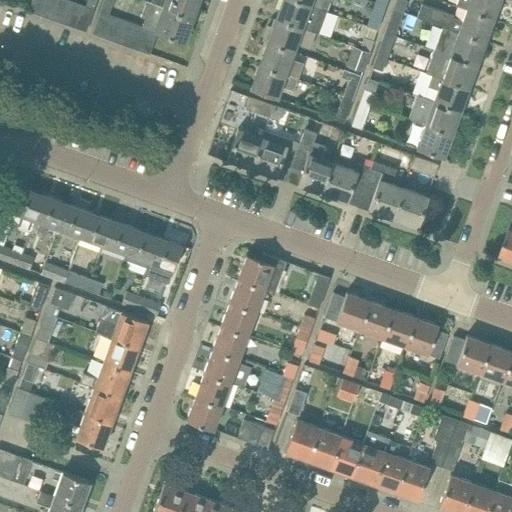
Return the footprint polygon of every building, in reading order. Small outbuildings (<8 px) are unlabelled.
[(32,0),(28,11),(41,16),(46,0),(32,0)] [(46,0),(41,16),(53,20),(59,0),(46,0)] [(59,0),(53,20),(64,24),(72,1),(68,0),(59,0)] [(86,0),(84,6),(93,9),(96,0),(86,0)] [(103,0),(100,11),(113,16),(116,17),(120,4),(118,0),(103,0)] [(197,0),(150,0),(149,3),(191,18),(197,0)] [(282,0),(276,20),(315,34),(318,35),(326,11),(294,0),(282,0)] [(294,0),(326,11),(330,0),(294,0)] [(405,0),(395,0),(393,9),(403,13),(407,1),(405,0)] [(457,0),(455,6),(466,9),(492,19),(498,0),(457,0)] [(64,24),(76,28),(84,6),(72,1),(64,24)] [(147,28),(157,32),(183,41),(191,18),(149,3),(146,2),(140,16),(144,18),(141,26),(147,28)] [(375,3),(367,26),(376,30),(385,6),(375,3)] [(442,26),(442,27),(483,42),(492,19),(466,9),(462,21),(452,18),(453,16),(421,4),(417,17),(442,26)] [(76,28),(85,31),(93,9),(84,6),(76,28)] [(393,9),(384,32),(395,36),(403,13),(393,9)] [(92,34),(105,39),(113,16),(100,11),(92,34)] [(105,39),(117,43),(125,20),(116,17),(113,16),(105,39)] [(117,43),(128,47),(136,24),(125,20),(117,43)] [(276,20),(267,43),(293,52),(296,44),(309,49),(315,34),(276,20)] [(128,47),(139,51),(147,28),(141,26),(136,24),(128,47)] [(352,46),(352,47),(370,53),(371,52),(369,52),(373,41),(372,41),(376,30),(367,26),(362,24),(357,36),(363,39),(359,49),(352,46)] [(442,27),(434,50),(475,64),(483,42),(442,27)] [(139,51),(149,54),(157,32),(147,28),(139,51)] [(384,32),(376,55),(387,59),(395,36),(384,32)] [(267,43),(259,66),(297,79),(303,63),(291,59),(293,52),(267,43)] [(370,53),(352,47),(345,65),(363,72),(370,53)] [(431,75),(467,88),(475,64),(434,50),(425,73),(431,75)] [(387,59),(376,55),(372,67),(382,71),(387,59)] [(297,79),(259,66),(252,87),(250,87),(249,89),(277,98),(281,86),(293,91),(297,79)] [(348,80),(342,95),(352,99),(361,76),(343,69),(340,78),(348,80)] [(417,95),(417,97),(458,111),(467,88),(431,75),(427,86),(431,88),(427,99),(417,95)] [(368,78),(360,102),(370,105),(378,82),(368,78)] [(352,99),(342,95),(333,119),(343,123),(352,99)] [(245,109),(269,117),(270,114),(273,106),(249,97),(245,109)] [(409,119),(425,125),(450,134),(458,111),(417,97),(409,119)] [(370,105),(360,102),(351,126),(361,129),(370,105)] [(450,134),(425,125),(416,148),(443,158),(444,156),(442,155),(450,134)] [(298,184),(322,193),(332,162),(320,158),(324,146),(313,142),(316,132),(304,128),(299,143),(291,167),(302,171),(298,184)] [(227,159),(250,167),(261,137),(237,129),(227,159)] [(279,163),(291,167),(299,143),(264,130),(261,137),(250,167),(275,176),(279,163)] [(409,168),(433,176),(438,164),(414,156),(409,168)] [(350,188),(362,192),(372,161),(366,158),(363,166),(358,164),(356,170),(332,162),(322,193),(345,201),(350,188)] [(368,209),(393,218),(404,188),(391,183),(396,169),(372,161),(362,192),(373,196),(368,209)] [(29,232),(32,224),(43,195),(20,186),(6,223),(29,232)] [(404,188),(393,218),(416,226),(427,196),(404,188)] [(55,227),(57,228),(66,203),(43,195),(32,224),(53,232),(55,227)] [(57,228),(80,237),(89,211),(66,203),(57,228)] [(80,237),(103,245),(112,220),(89,211),(80,237)] [(103,245),(126,253),(135,228),(112,220),(103,245)] [(124,259),(147,267),(158,237),(135,228),(126,253),(124,259)] [(499,255),(511,259),(511,229),(509,229),(499,255)] [(158,237),(147,267),(144,274),(168,283),(182,245),(158,237)] [(0,258),(18,265),(22,254),(0,245),(0,258)] [(75,286),(87,290),(91,279),(81,275),(89,253),(78,249),(70,271),(68,271),(64,282),(72,285),(76,274),(79,275),(75,286)] [(237,278),(265,288),(274,292),(285,261),(262,253),(260,259),(246,254),(237,278)] [(22,254),(18,265),(29,269),(33,258),(22,254)] [(41,273),(64,282),(68,271),(45,262),(41,273)] [(318,273),(307,304),(318,308),(329,277),(318,273)] [(237,278),(229,302),(256,312),(265,288),(237,278)] [(91,279),(87,290),(98,294),(102,283),(91,279)] [(54,287),(45,313),(57,317),(57,316),(56,316),(65,291),(54,287)] [(137,296),(133,307),(156,316),(160,304),(143,298),(146,290),(140,288),(137,296)] [(28,307),(39,311),(45,295),(34,291),(28,307)] [(121,303),(133,307),(137,296),(125,292),(121,303)] [(324,318),(358,330),(369,300),(346,292),(344,296),(333,292),(324,318)] [(380,338),(381,338),(392,308),(369,300),(358,330),(360,331),(359,334),(369,338),(370,334),(373,335),(372,338),(379,340),(380,338)] [(229,302),(220,326),(247,336),(256,312),(229,302)] [(381,338),(404,347),(415,317),(392,308),(381,338)] [(95,331),(111,336),(138,346),(147,321),(120,311),(116,323),(100,317),(95,331)] [(45,313),(35,339),(53,345),(53,344),(47,342),(57,317),(45,313)] [(303,314),(299,327),(310,331),(315,318),(303,314)] [(25,316),(19,333),(30,337),(36,320),(25,316)] [(415,317),(404,347),(438,359),(447,334),(436,329),(438,325),(415,317)] [(220,326),(212,349),(239,359),(247,336),(220,326)] [(310,331),(299,327),(290,351),(302,355),(310,331)] [(316,338),(333,344),(336,334),(319,328),(316,338)] [(11,357),(11,358),(21,362),(30,337),(19,333),(10,357),(11,357)] [(444,360),(479,372),(489,343),(466,335),(464,340),(453,336),(444,360)] [(111,336),(102,363),(129,372),(138,346),(111,336)] [(344,337),(341,346),(350,350),(354,340),(344,337)] [(35,339),(27,364),(37,368),(38,366),(45,369),(53,345),(35,339)] [(479,372),(502,380),(511,351),(489,343),(479,372)] [(308,361),(318,364),(324,347),(314,344),(308,361)] [(212,349),(203,373),(230,383),(239,359),(212,349)] [(511,351),(502,380),(511,384),(511,351)] [(342,373),(353,376),(358,360),(348,356),(342,373)] [(21,362),(11,358),(8,367),(7,367),(4,375),(0,373),(0,381),(12,386),(21,362)] [(286,361),(282,374),(292,378),(297,365),(286,361)] [(93,387),(93,388),(120,397),(129,372),(102,363),(97,377),(83,372),(80,382),(93,387)] [(37,368),(27,364),(22,378),(32,382),(37,368)] [(385,369),(379,386),(389,389),(395,373),(385,369)] [(261,394),(273,398),(284,402),(292,378),(282,374),(270,370),(261,394)] [(203,373),(194,397),(221,407),(230,383),(203,373)] [(336,396),(352,401),(358,384),(342,378),(336,396)] [(413,398),(423,402),(429,385),(419,382),(413,398)] [(429,404),(438,407),(444,390),(434,387),(429,404)] [(9,414),(30,421),(39,396),(18,388),(9,414)] [(93,388),(84,413),(111,423),(116,408),(119,410),(123,400),(119,399),(120,397),(93,388)] [(287,411),(298,415),(306,392),(295,388),(287,411)] [(366,396),(378,401),(381,392),(369,388),(366,396)] [(378,401),(400,409),(403,400),(381,392),(378,401)] [(0,410),(3,412),(8,397),(0,393),(0,410)] [(221,407),(194,397),(186,420),(212,429),(219,410),(220,411),(221,407)] [(284,402),(273,398),(265,420),(276,424),(284,402)] [(463,416),(473,420),(479,403),(469,399),(463,416)] [(400,409),(421,416),(423,408),(403,400),(400,409)] [(511,414),(505,412),(499,429),(509,432),(511,424),(511,414)] [(111,423),(84,413),(75,438),(102,448),(111,423)] [(429,462),(441,466),(458,420),(442,414),(433,438),(437,440),(429,462)] [(237,438),(267,449),(274,430),(244,419),(237,438)] [(458,420),(441,466),(452,470),(469,424),(458,420)] [(284,451),(308,460),(319,429),(295,421),(284,451)] [(308,460),(330,468),(341,437),(319,429),(308,460)] [(351,475),(373,483),(384,453),(383,452),(376,450),(381,436),(366,430),(361,444),(362,445),(351,475)] [(330,468),(351,475),(362,445),(361,444),(341,437),(330,468)] [(373,483),(395,491),(406,461),(393,456),(398,443),(388,439),(383,452),(384,453),(373,483)] [(0,475),(9,452),(0,448),(0,475)] [(9,452),(0,475),(0,476),(11,481),(14,473),(23,476),(29,459),(9,452)] [(406,461),(395,491),(417,499),(428,468),(406,461)] [(62,472),(54,495),(53,496),(81,506),(89,481),(62,472)] [(438,507),(453,511),(462,511),(472,484),(449,476),(438,507)] [(494,492),(487,511),(511,511),(511,510),(511,484),(499,480),(494,492)] [(179,511),(187,491),(163,483),(152,511),(179,511)] [(472,484),(462,511),(487,511),(494,492),(472,484)] [(49,507),(47,511),(78,511),(81,506),(53,496),(40,491),(36,502),(49,507)] [(187,491),(179,511),(202,511),(207,499),(187,491)] [(202,511),(228,511),(230,507),(207,499),(202,511)]
